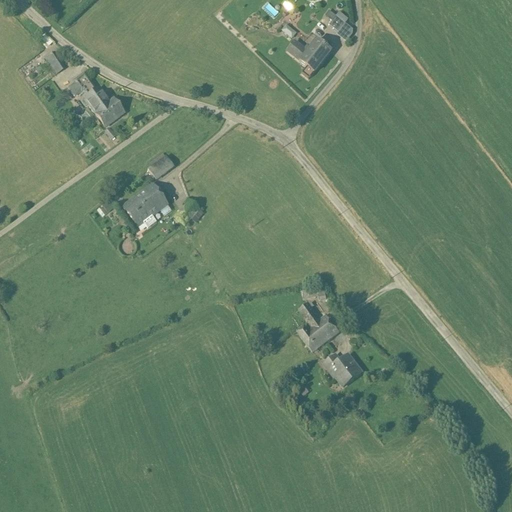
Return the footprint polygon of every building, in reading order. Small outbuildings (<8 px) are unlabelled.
[(295,4),(288,0),(285,0),(284,4),(292,9),(295,4)] [(331,23),(335,18),(329,12),(325,17),(331,23)] [(348,20),(339,13),(335,18),(331,23),(328,27),(338,34),(336,35),(346,43),(350,36),(351,30),(345,25),(348,20)] [(295,36),(287,28),(283,33),(292,41),(295,36)] [(307,54),(294,44),(287,53),(299,63),(299,64),(313,75),(330,53),(316,42),(307,54)] [(68,67),(57,51),(47,57),(58,73),(68,67)] [(98,86),(86,72),(76,80),(89,94),(86,97),(108,128),(128,111),(116,95),(112,98),(101,84),(98,86)] [(157,180),(175,163),(167,155),(150,172),(157,180)] [(172,207),(155,182),(124,205),(142,232),(172,207)] [(200,209),(189,200),(178,214),(188,223),(200,209)] [(320,319),(309,304),(297,312),(307,325),(297,332),(312,353),(339,334),(325,315),(320,319)] [(342,361),(337,355),(324,366),(343,390),(364,372),(349,354),(342,361)]
